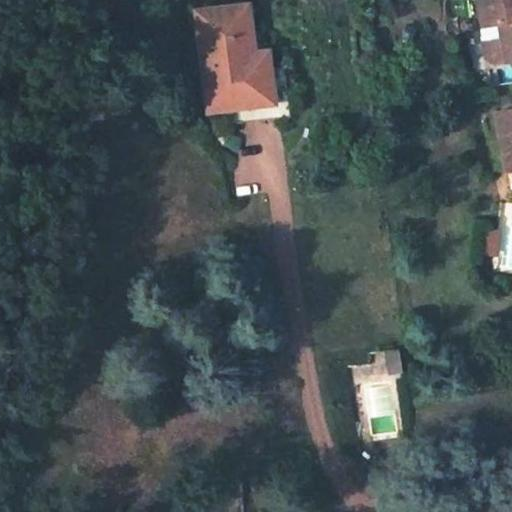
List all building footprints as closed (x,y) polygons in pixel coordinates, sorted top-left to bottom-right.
[(511,0),(480,0),(486,26),(501,23),(503,33),(484,36),(488,57),(497,63),(511,60),(511,0)] [(249,5),(199,12),(211,110),(238,106),(237,99),(274,94),(270,68),(268,49),(256,51),(249,5)] [(286,111),(281,66),(270,68),(274,94),(237,99),(238,106),(240,117),(286,111)] [(511,108),(496,111),(508,171),(511,170),(511,108)] [(481,228),(478,257),(495,259),(499,230),(481,228)] [(393,376),(407,373),(402,348),(377,352),(379,364),(355,369),(368,443),(404,437),(393,376)]
